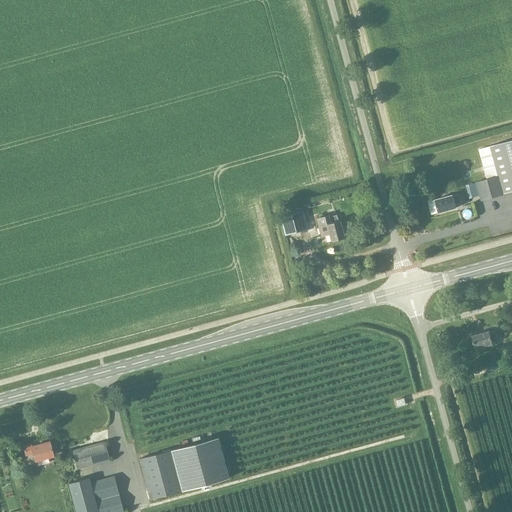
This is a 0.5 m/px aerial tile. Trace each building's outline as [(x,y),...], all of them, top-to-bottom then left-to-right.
[(481,201),(504,195),(504,194),(511,191),(511,139),(475,150),(483,180),(476,182),(481,201)] [(455,204),(461,203),(459,195),(453,195),(452,195),(435,200),(438,212),(456,208),(455,204)] [(428,212),(436,211),(434,197),(426,199),(428,212)] [(285,235),(307,230),(302,211),(280,217),(285,235)] [(331,242),(344,238),(339,221),(338,221),(336,215),(329,217),(328,215),(316,219),(321,237),(329,234),(331,242)] [(484,323),(469,326),(471,333),(485,330),(484,323)] [(492,341),(498,339),(496,331),(489,332),(489,331),(472,336),(475,349),(493,344),(492,341)] [(397,407),(405,405),(403,398),(395,401),(397,407)] [(170,450),(181,491),(228,478),(217,438),(170,450)] [(53,456),(49,442),(31,447),(31,445),(23,447),(25,455),(33,453),(35,460),(53,456)] [(76,468),(109,460),(104,442),(72,450),(76,468)] [(150,499),(181,491),(170,450),(139,459),(150,499)] [(122,511),(118,494),(113,476),(89,482),(88,478),(67,483),(75,511),(122,511)]
